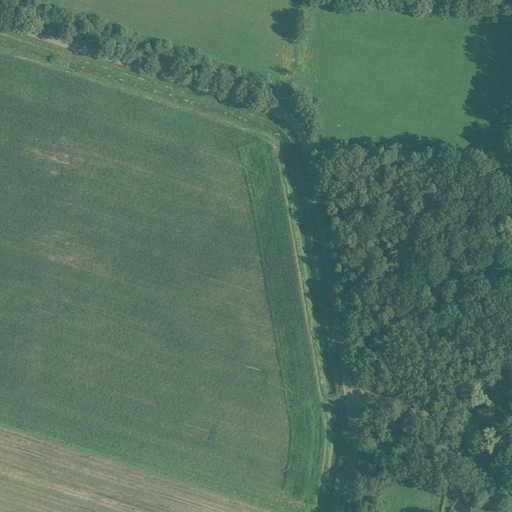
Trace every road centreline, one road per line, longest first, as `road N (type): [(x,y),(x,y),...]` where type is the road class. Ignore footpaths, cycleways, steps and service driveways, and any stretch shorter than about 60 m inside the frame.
road 1 (unclassified): [(349,396),(302,134),(285,118),(0,27)]
road 2 (unclassified): [(511,448),(349,396)]
